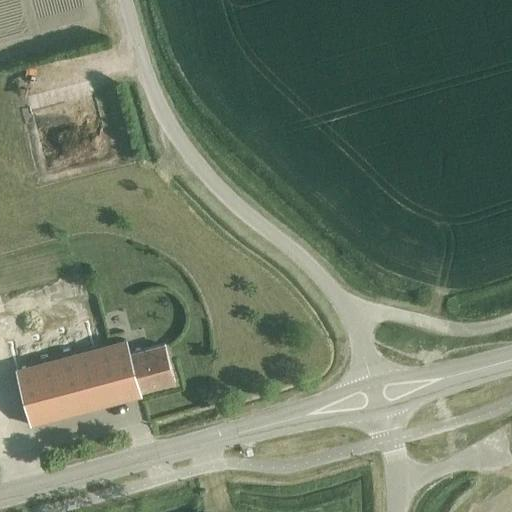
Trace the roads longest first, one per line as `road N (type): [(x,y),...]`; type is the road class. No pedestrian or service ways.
road 1 (unclassified): [(377,399),(361,327),(322,277),(191,159),(154,97),(123,0)]
road 2 (tertiary): [(0,500),(377,399)]
road 3 (tertiary): [(377,399),(511,362)]
